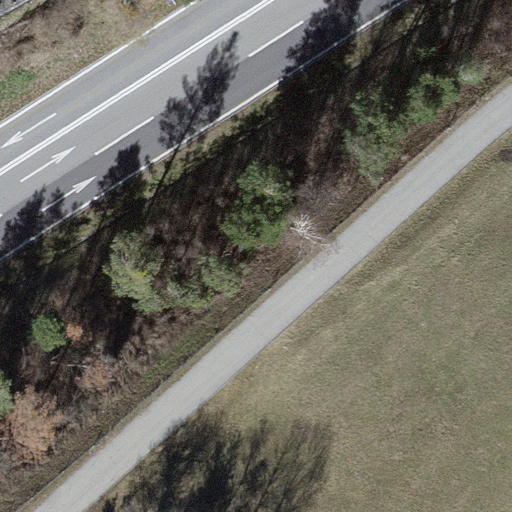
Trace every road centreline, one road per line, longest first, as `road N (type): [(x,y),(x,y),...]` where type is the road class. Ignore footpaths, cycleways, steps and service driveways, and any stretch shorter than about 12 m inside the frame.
road 1 (unclassified): [(511,117),(82,511)]
road 2 (trunk): [(0,183),(283,0)]
